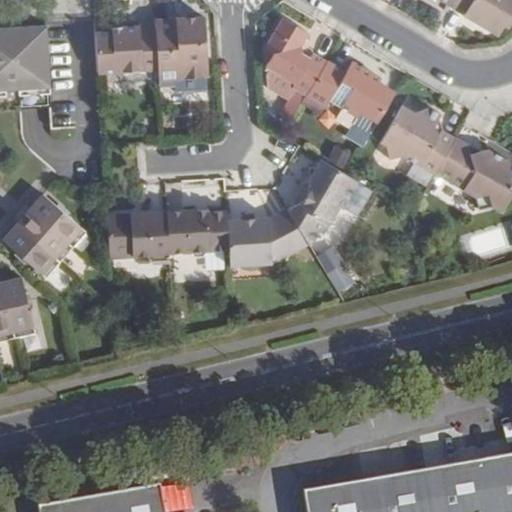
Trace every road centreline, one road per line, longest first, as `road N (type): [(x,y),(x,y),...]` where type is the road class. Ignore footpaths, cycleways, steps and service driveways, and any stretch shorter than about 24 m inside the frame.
road 1 (secondary): [(511,310),(0,435)]
road 2 (residential): [(230,0),(237,149),(223,159),(150,162)]
road 3 (residential): [(334,0),(462,74),(511,67)]
